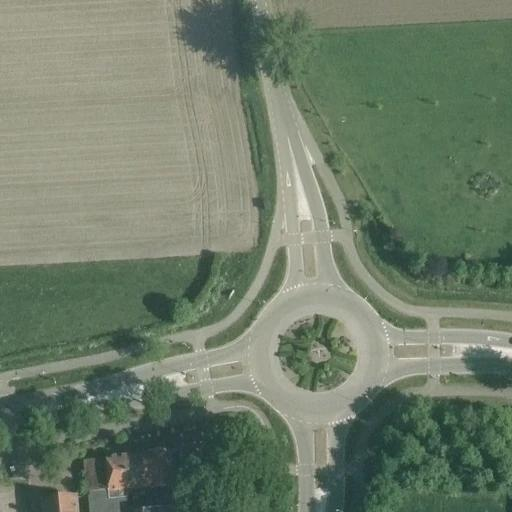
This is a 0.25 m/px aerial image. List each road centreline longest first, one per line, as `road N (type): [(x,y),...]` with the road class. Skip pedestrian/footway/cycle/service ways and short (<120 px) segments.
road 1 (tertiary): [(0,426),(268,385)]
road 2 (tertiary): [(258,346),(0,420)]
road 3 (unclassified): [(331,292),(284,126)]
road 4 (unclassified): [(284,126),(294,297)]
road 5 (tertiary): [(511,343),(376,332)]
road 6 (tertiary): [(376,372),(511,368)]
road 7 (unclassified): [(284,126),(263,0)]
